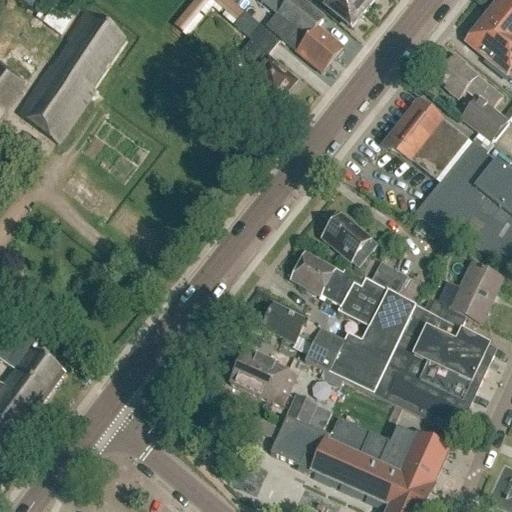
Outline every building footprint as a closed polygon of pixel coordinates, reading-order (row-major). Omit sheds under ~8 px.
[(14,0),(39,17),(37,20),(62,38),(81,9),(73,4),(75,2),(72,0),(14,0)] [(244,16),(225,0),(198,0),(174,29),(183,37),(184,36),(188,40),(204,21),(199,17),(201,15),(206,19),(213,11),(219,16),(222,13),(225,15),(222,19),(232,28),(236,24),(237,25),(244,16)] [(324,78),(344,53),(318,32),(326,22),(298,0),(264,0),(260,5),(278,19),(268,32),(299,56),(298,57),(324,78)] [(352,32),(364,17),(343,0),(316,0),(329,10),(327,12),(352,32)] [(343,0),(364,17),(378,0),(343,0)] [(511,0),(506,0),(468,47),(487,63),(485,66),(504,82),(506,79),(511,83),(511,0)] [(60,147),(96,94),(91,91),(125,42),(88,17),(18,118),(60,147)] [(280,108),(288,98),(286,96),(295,85),(276,70),(278,68),(267,58),(278,46),(245,18),(235,30),(252,44),(242,56),(260,72),(249,85),(276,108),(277,106),(280,108)] [(0,121),(32,80),(5,60),(0,56),(0,121)] [(502,102),(464,71),(466,69),(456,60),(438,82),(448,90),(448,95),(459,104),(466,95),(478,104),(462,124),(488,145),(504,123),(493,114),(502,102)] [(469,151),(470,150),(467,148),(468,146),(417,107),(382,153),(413,168),(437,186),(466,149),(469,151)] [(511,179),(471,149),(470,150),(469,151),(443,184),(440,188),(414,222),(507,270),(511,260),(511,179)] [(360,273),(377,250),(341,220),(322,244),(360,273)] [(306,259),(292,285),(334,308),(340,312),(338,316),(370,332),(388,295),(366,284),(366,283),(346,272),(342,279),(306,259)] [(430,318),(461,334),(467,322),(482,329),(503,285),(472,270),(452,314),(435,306),(430,318)] [(366,284),(388,295),(397,300),(407,282),(397,277),(394,281),(373,271),(366,283),(366,284)] [(470,411),(497,354),(461,334),(430,318),(416,311),(408,307),(403,304),(404,304),(397,300),(388,295),(370,332),(368,336),(442,375),(433,394),(470,411)] [(312,347),(319,333),(274,310),(263,332),(297,349),(301,342),(312,347)] [(21,351),(0,335),(0,364),(16,376),(5,391),(0,387),(0,468),(4,471),(39,422),(34,419),(64,378),(31,354),(37,346),(29,340),(21,351)] [(330,380),(456,439),(470,411),(433,394),(442,375),(368,336),(363,348),(349,341),(345,348),(330,380)] [(345,348),(321,337),(306,369),(330,380),(345,348)] [(282,414),(297,381),(245,357),(230,389),(282,414)] [(296,401),(292,411),(312,420),(316,411),(296,401)] [(307,431),(312,420),(292,411),(287,422),(307,431)] [(316,411),(312,420),(307,431),(321,438),(331,418),(316,411)] [(386,511),(423,511),(434,489),(449,456),(397,433),(392,444),(390,449),(339,426),(331,444),(287,424),(283,431),(282,433),(256,423),(251,433),(277,445),(270,459),(300,473),(300,472),(312,477),(312,478),(386,511)]
